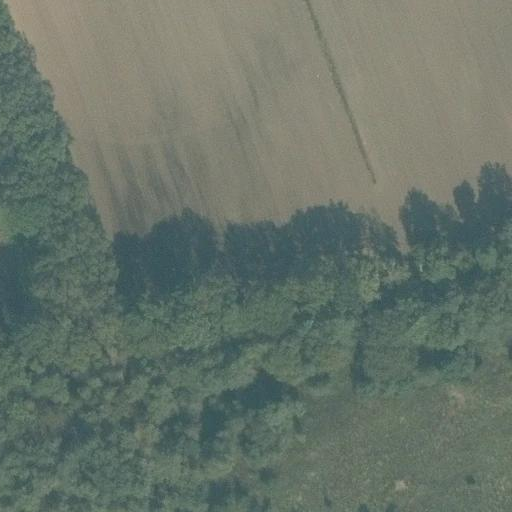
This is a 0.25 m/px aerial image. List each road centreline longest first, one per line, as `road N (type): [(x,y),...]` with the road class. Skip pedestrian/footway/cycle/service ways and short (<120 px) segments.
road 1 (track): [(511,277),(0,398)]
road 2 (track): [(159,511),(100,374),(0,82)]
